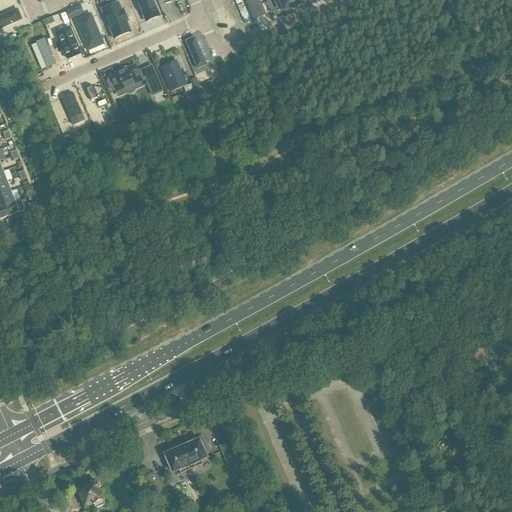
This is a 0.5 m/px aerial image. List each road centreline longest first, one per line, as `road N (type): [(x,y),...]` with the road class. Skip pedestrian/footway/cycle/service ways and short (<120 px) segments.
road 1 (primary): [(511,159),(10,435)]
road 2 (primary): [(263,332),(511,191)]
road 3 (primary): [(21,460),(263,332)]
road 4 (residential): [(339,511),(263,332)]
road 5 (residential): [(41,88),(202,18)]
road 6 (residential): [(202,18),(223,51),(347,0)]
